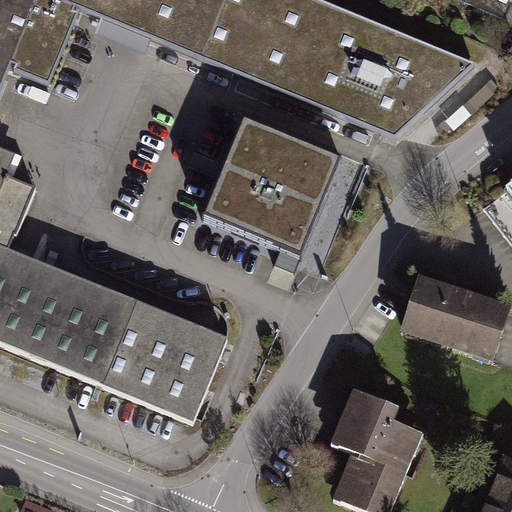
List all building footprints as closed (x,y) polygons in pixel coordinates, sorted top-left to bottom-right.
[(306,0),(0,0),(0,98),(11,71),(52,88),(80,15),(396,145),(477,71),(306,0)] [(343,173),(246,133),(206,230),(303,269),(343,173)] [(0,151),(0,350),(196,432),(232,346),(4,251),(30,190),(7,180),(16,159),(0,151)] [(511,191),(486,212),(511,246),(511,191)] [(511,308),(424,281),(405,340),(501,370),(511,336),(511,308)] [(352,458),(331,511),(334,511),(394,511),(423,442),(396,431),(402,415),(356,397),(334,451),(352,458)] [(511,511),(511,464),(508,463),(487,511),(511,511)]
